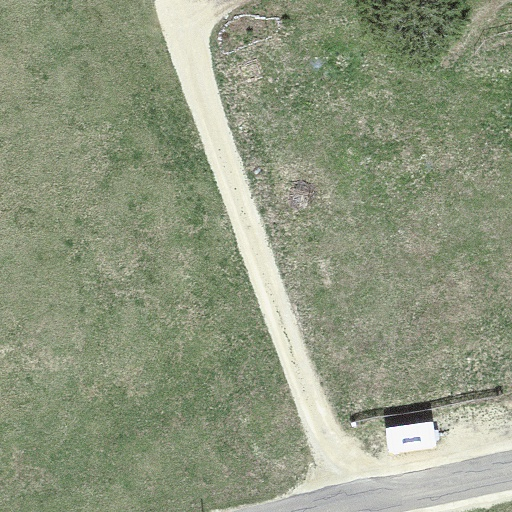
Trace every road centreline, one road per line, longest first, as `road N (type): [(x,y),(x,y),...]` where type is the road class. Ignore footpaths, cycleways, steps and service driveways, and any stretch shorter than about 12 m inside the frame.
road 1 (track): [(184,0),(354,506)]
road 2 (unclassified): [(511,473),(327,511)]
